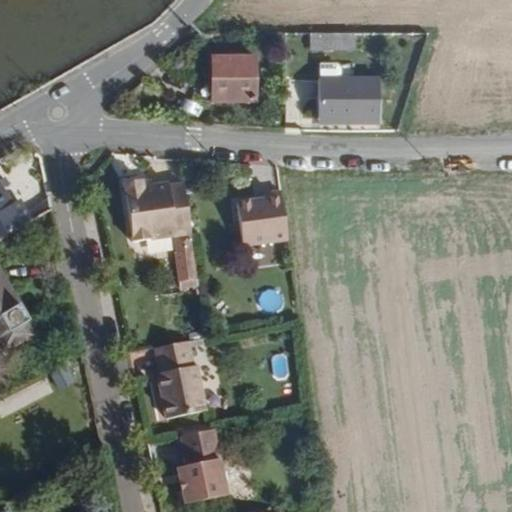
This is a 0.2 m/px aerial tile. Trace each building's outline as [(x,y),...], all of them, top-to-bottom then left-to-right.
[(346,49),(346,33),(300,33),(301,50),(346,49)] [(252,102),(251,58),(209,59),(210,103),(252,102)] [(375,117),(374,75),(314,76),(314,118),(375,117)] [(191,238),(184,189),(169,192),(168,189),(143,193),(142,185),(124,188),(133,247),(191,238)] [(0,243),(32,224),(18,203),(10,207),(0,190),(0,243)] [(286,245),(279,197),(263,199),(263,204),(235,208),(241,252),(286,245)] [(0,357),(34,337),(0,282),(0,357)] [(206,416),(197,371),(158,379),(167,424),(206,416)] [(221,498),(213,461),(172,471),(180,507),(221,498)]
